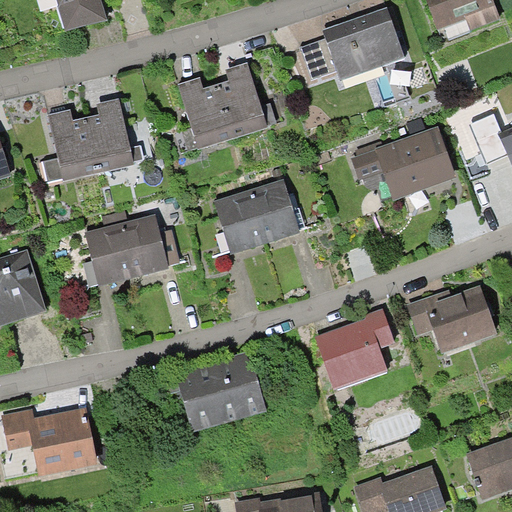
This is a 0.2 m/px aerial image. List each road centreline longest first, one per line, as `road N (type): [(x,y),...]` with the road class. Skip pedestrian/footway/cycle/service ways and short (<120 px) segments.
road 1 (residential): [(511,238),(416,280),(0,390)]
road 2 (residential): [(316,0),(0,84)]
